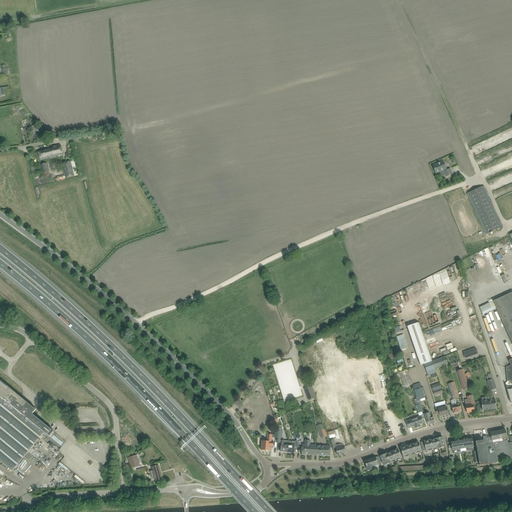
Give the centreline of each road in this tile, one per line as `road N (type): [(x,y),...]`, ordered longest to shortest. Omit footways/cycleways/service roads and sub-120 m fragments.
road 1 (track): [(134,322),(479,177),(399,0)]
road 2 (motorway): [(269,511),(142,374),(0,246)]
road 3 (unclassified): [(266,464),(182,367),(0,214)]
road 4 (motorway): [(0,264),(135,384),(254,511)]
road 5 (unclassified): [(121,492),(106,402),(21,331),(0,325)]
road 6 (residential): [(300,465),(339,463),(434,430),(511,419)]
road 7 (unknown): [(494,314),(503,344),(493,353),(476,296),(511,282)]
road 8 (unknown): [(227,413),(263,365),(289,355),(305,398)]
road 9 (unclassified): [(0,510),(52,496),(121,492)]
